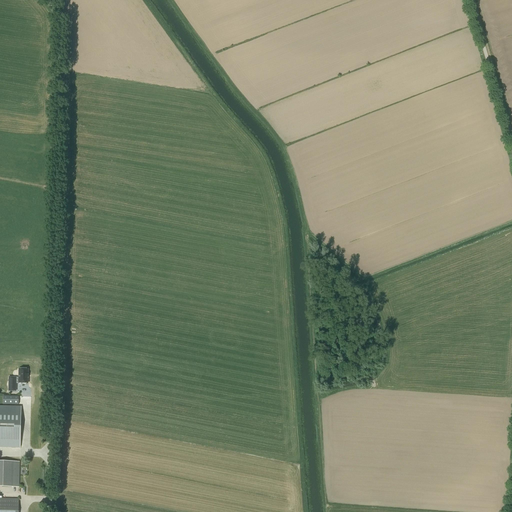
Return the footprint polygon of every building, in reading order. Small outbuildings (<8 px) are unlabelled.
[(13,379),(13,393),(20,393),(20,385),(32,385),(32,371),(23,371),(23,379),(13,379)] [(19,396),(3,396),(3,405),(18,405),(19,396)] [(0,448),(20,449),(20,410),(0,409),(0,448)] [(0,486),(19,487),(19,462),(0,461),(0,486)] [(18,511),(19,500),(0,499),(0,511),(18,511)]
